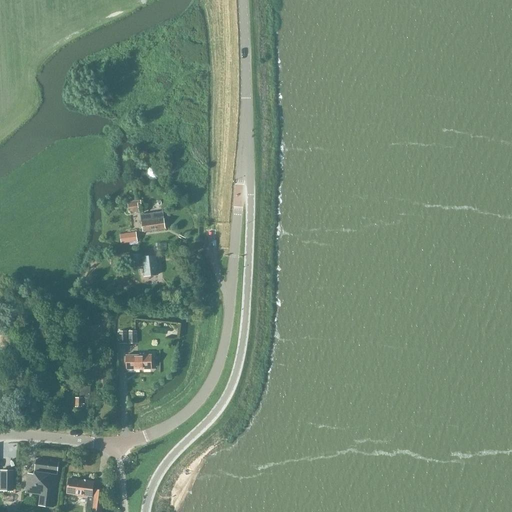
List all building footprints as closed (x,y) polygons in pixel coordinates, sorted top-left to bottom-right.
[(141,201),(128,203),(130,213),(140,212),(140,206),(142,206),(141,201)] [(140,215),(141,222),(142,222),(143,231),(166,228),(163,211),(140,215)] [(137,241),(136,232),(128,233),(129,242),(137,241)] [(157,275),(154,255),(142,257),(144,277),(157,275)] [(127,355),(127,369),(152,369),(152,355),(127,355)] [(76,407),(88,407),(89,398),(90,398),(91,386),(81,386),(81,398),(76,398),(76,407)] [(39,504),(53,506),(59,462),(36,459),(34,473),(28,472),(26,492),(41,494),(39,504)] [(0,471),(0,487),(0,490),(12,491),(12,471),(0,471)] [(69,479),(68,493),(78,494),(78,497),(88,498),(86,511),(101,511),(104,491),(93,489),(94,482),(69,479)]
